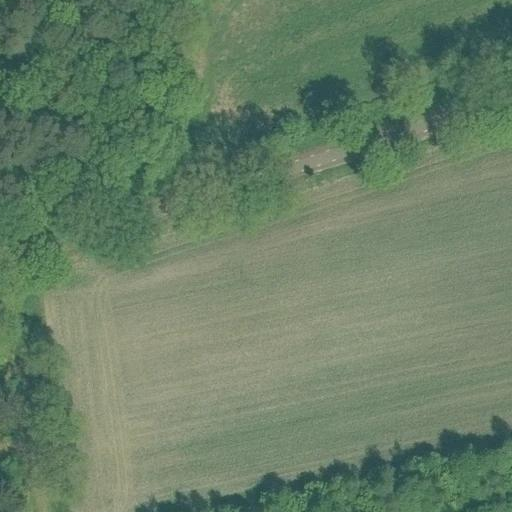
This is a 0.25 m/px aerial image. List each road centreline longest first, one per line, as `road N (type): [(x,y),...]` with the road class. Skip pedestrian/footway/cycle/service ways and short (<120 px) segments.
road 1 (tertiary): [(0,264),(511,101)]
road 2 (track): [(41,511),(10,260)]
